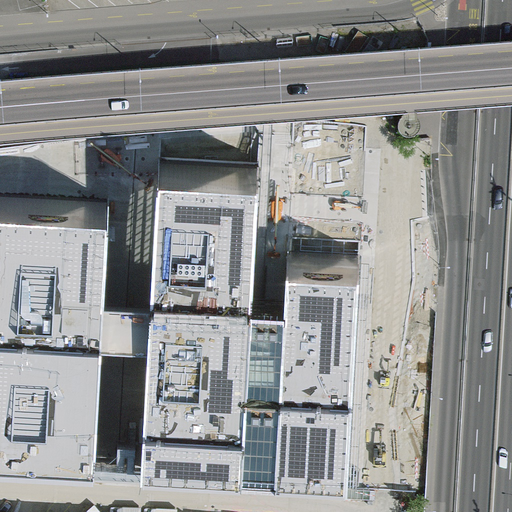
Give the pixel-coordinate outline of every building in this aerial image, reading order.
[(259,166),(161,161),(152,315),(150,358),(143,490),(242,495),(247,387),(251,320),(259,166)] [(109,198),(0,191),(0,478),(93,483),(100,355),(102,312),(109,198)] [(361,256),(290,252),(286,322),(282,389),(276,493),(347,497),(361,256)] [(422,392),(426,292),(395,291),(391,391),(422,392)] [(150,358),(152,315),(102,312),(100,355),(150,358)] [(282,389),(286,322),(275,321),(267,321),(251,320),(247,387),(282,389)]
